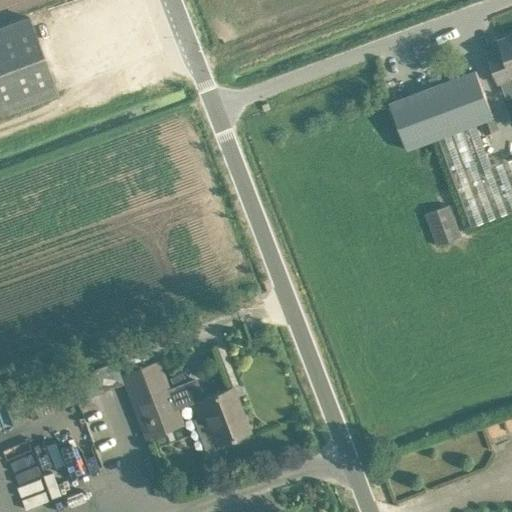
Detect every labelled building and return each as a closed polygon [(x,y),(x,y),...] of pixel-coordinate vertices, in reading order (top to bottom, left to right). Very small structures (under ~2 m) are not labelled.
[(0,113),(39,99),(57,91),(29,17),(10,24),(0,27),(0,113)] [(498,82),(511,76),(511,34),(498,40),(502,51),(488,56),(495,75),(498,82)] [(498,128),(494,117),(476,70),(390,102),(407,149),(440,137),(474,226),(511,211),(511,159),(493,167),(477,123),(480,122),(485,134),(498,128)] [(450,203),(425,212),(438,245),(462,236),(450,203)] [(157,361),(123,374),(147,437),(181,424),(175,408),(167,388),(157,361)] [(193,379),(167,388),(175,408),(194,401),(200,416),(204,414),(216,444),(230,439),(248,431),(231,387),(212,394),(200,398),(193,379)]
